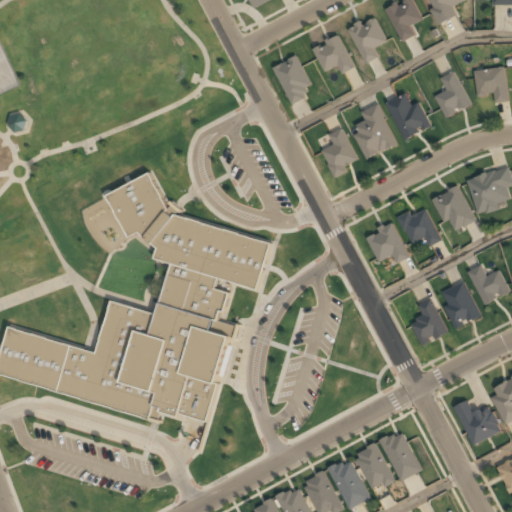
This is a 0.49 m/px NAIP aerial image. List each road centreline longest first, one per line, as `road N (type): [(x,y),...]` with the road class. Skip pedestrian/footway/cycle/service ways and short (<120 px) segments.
road 1 (residential): [(210,0),(484,511)]
road 2 (residential): [(511,339),(182,511)]
road 3 (residential): [(511,133),(474,142),(327,217)]
